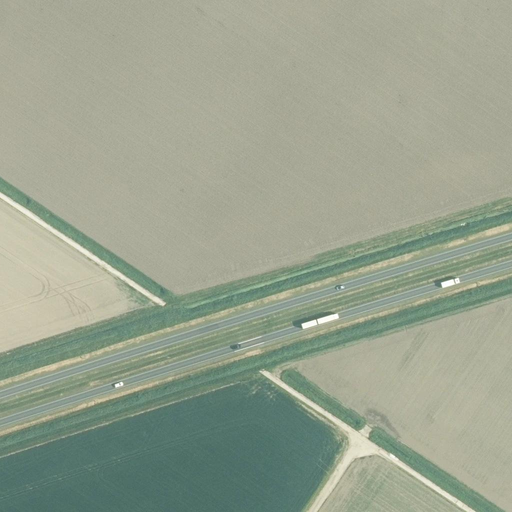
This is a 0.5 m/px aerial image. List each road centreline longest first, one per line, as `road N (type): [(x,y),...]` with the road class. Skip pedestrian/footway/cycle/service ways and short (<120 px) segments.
road 1 (trunk): [(0,422),(511,264)]
road 2 (trunk): [(511,236),(0,394)]
road 3 (track): [(471,511),(262,371)]
road 4 (track): [(158,301),(0,194)]
